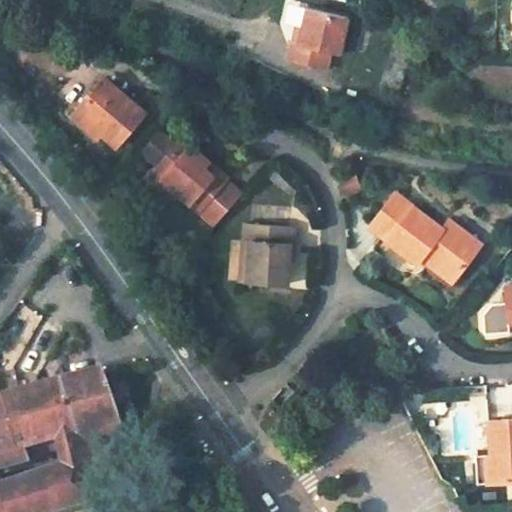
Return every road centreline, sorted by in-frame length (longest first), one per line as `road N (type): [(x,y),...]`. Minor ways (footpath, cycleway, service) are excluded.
road 1 (residential): [(215,414),(284,371),(334,301),(377,310),(465,370),(511,372)]
road 2 (secondary): [(0,125),(67,203),(215,414)]
road 3 (secondary): [(215,414),(291,511)]
